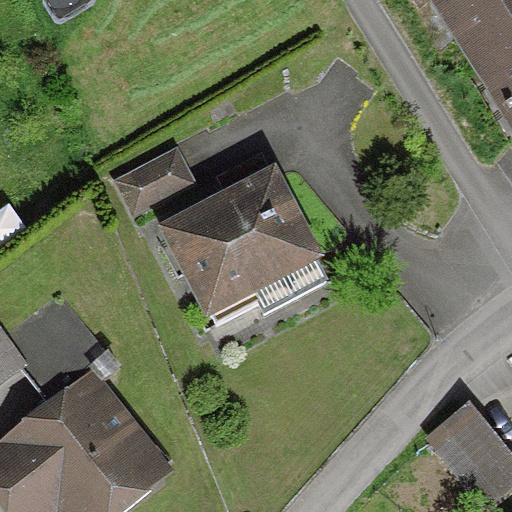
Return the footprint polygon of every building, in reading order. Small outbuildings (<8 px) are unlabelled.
[(511,0),(429,0),(511,134),(511,0)] [(186,186),(170,155),(112,186),(128,216),(186,186)] [(212,182),(223,204),(163,235),(211,327),(252,305),(258,316),(320,284),(266,181),(248,191),(237,169),(212,182)] [(0,499),(9,511),(13,511),(42,490),(59,511),(102,511),(151,474),(83,389),(0,454),(0,499)] [(458,411),(425,439),(480,506),(511,480),(458,411)]
